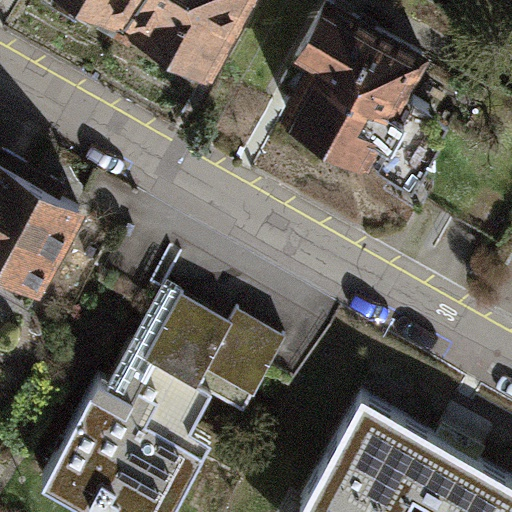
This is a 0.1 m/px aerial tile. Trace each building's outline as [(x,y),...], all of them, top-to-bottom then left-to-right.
[(97,0),(122,13),(129,0),(97,0)] [(129,0),(122,13),(207,62),(242,0),(129,0)] [(337,0),(324,0),(297,48),(311,56),(284,102),(412,176),(440,127),(419,115),(428,100),(413,91),(410,95),(399,88),(422,49),(337,0)] [(0,276),(28,292),(79,203),(57,191),(64,179),(51,172),(45,182),(22,170),(27,160),(3,146),(0,150),(0,276)] [(155,291),(106,377),(129,390),(150,352),(143,348),(176,290),(141,270),(135,280),(155,291)] [(143,348),(150,352),(195,377),(207,357),(252,383),(283,329),(234,301),(228,313),(179,285),(176,290),(143,348)] [(209,384),(195,377),(150,352),(129,390),(106,377),(98,372),(41,473),(109,511),(163,511),(201,446),(180,434),(209,384)] [(379,383),(352,431),(396,456),(423,408),(379,383)] [(497,511),(396,456),(352,431),(306,511),(497,511)]
